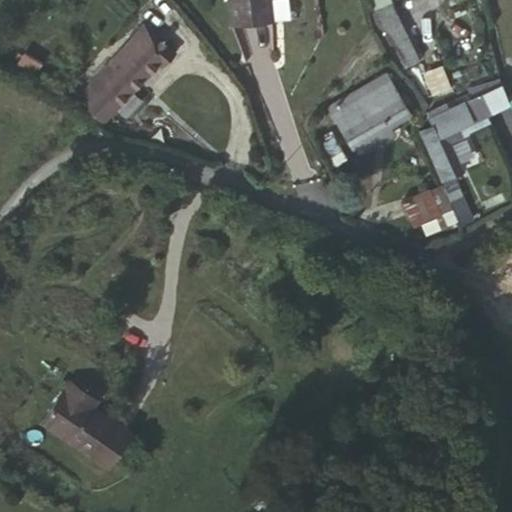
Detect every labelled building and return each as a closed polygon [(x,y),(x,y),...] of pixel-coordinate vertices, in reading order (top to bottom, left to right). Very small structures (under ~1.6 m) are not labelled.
[(230,0),(234,24),(276,17),(273,0),(230,0)] [(367,0),(373,12),(374,11),(392,2),(390,0),(367,0)] [(392,2),(374,11),(377,17),(374,18),(380,31),(379,32),(386,46),(391,43),(404,64),(419,57),(392,2)] [(144,42),(156,30),(147,21),(135,33),(137,35),(144,42)] [(179,53),(156,30),(144,42),(163,60),(167,64),(179,53)] [(163,60),(144,42),(137,35),(80,94),(105,119),(163,60)] [(22,55),(15,66),(33,76),(40,65),(22,55)] [(341,120),(401,92),(390,69),(327,98),(346,141),(351,139),(341,120)] [(483,99),(465,106),(464,105),(450,110),(449,108),(430,115),(435,129),(438,136),(459,128),(511,107),(505,93),(500,76),(477,84),(483,99)] [(409,111),(401,92),(341,120),(351,139),(409,111)] [(438,136),(435,129),(423,134),(440,180),(461,171),(450,141),(463,136),(459,128),(438,136)] [(421,214),(438,207),(426,179),(401,190),(413,218),(421,214)] [(458,226),(471,221),(461,195),(449,200),(458,226)] [(443,220),(438,207),(421,214),(427,227),(443,220)] [(90,387),(70,372),(41,413),(104,458),(128,424),(85,395),(90,387)]
